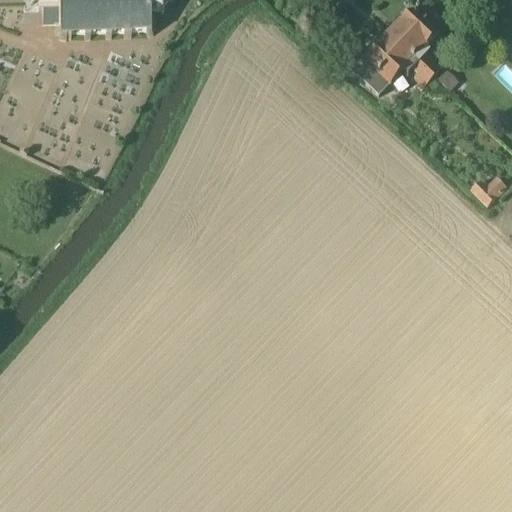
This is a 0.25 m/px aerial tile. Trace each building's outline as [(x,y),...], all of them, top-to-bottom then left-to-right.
[(35,0),(36,11),(39,11),(39,25),(56,24),(56,29),(51,30),(51,35),(57,35),(57,40),(64,41),(64,40),(69,39),(69,35),(82,35),(82,40),(88,40),(88,34),(103,34),(103,39),(109,39),(109,33),(121,33),(122,38),(129,38),(129,33),(144,33),(145,38),(151,36),(153,30),(148,28),(147,12),(157,11),(159,15),(162,13),(160,9),(166,2),(170,3),(171,1),(169,0),(35,0)] [(422,26),(409,15),(389,37),(433,81),(443,71),(433,62),(430,65),(424,59),(429,54),(425,50),(438,37),(424,24),(422,26)] [(433,81),(389,37),(365,62),(369,66),(376,73),(375,75),(389,87),(402,73),(406,77),(412,71),(418,77),(414,80),(424,90),(433,81)] [(378,99),(389,87),(375,75),(376,73),(369,66),(357,80),(378,99)] [(490,208),(507,188),(497,180),(488,190),(481,183),(472,193),(490,208)]
